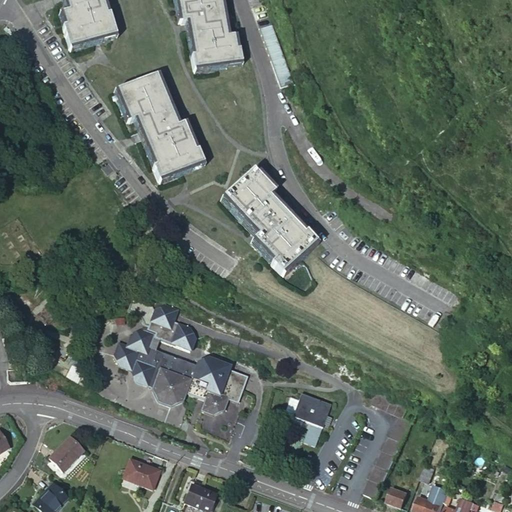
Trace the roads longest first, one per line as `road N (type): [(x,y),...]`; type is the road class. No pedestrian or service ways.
road 1 (residential): [(441,312),(333,249),(292,200),(271,151),(263,68),(240,0)]
road 2 (residential): [(221,261),(155,207),(91,134),(0,5)]
road 3 (tertiary): [(38,403),(341,511)]
